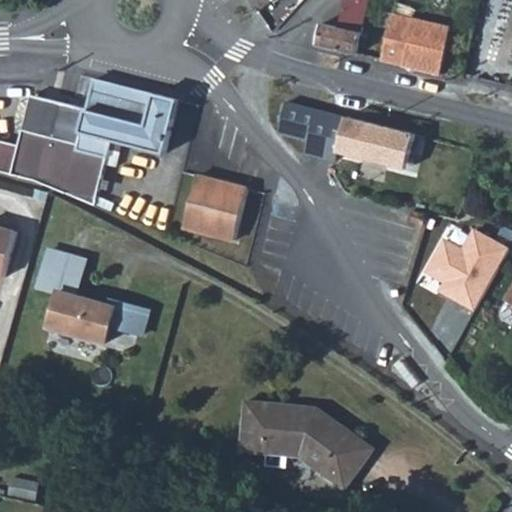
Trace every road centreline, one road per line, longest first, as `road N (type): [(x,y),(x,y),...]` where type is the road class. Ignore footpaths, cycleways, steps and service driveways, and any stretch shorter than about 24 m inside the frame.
road 1 (residential): [(172,39),(302,188),(467,417),(511,453)]
road 2 (unknown): [(84,239),(197,280),(273,323),(387,398),(511,506)]
road 3 (residential): [(511,122),(244,52),(185,14)]
